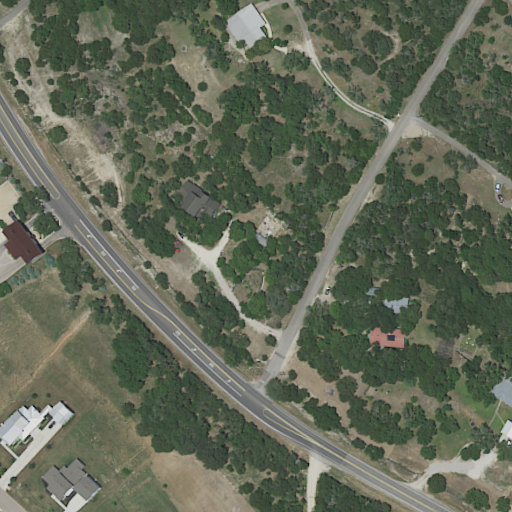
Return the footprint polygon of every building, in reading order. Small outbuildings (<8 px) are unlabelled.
[(254,6),(266,24),(261,28),(267,36),(250,48),(245,40),(239,43),(225,22),(252,4),(254,6)] [(221,204),(222,205),(212,218),(212,217),(211,219),(200,211),(195,218),(181,208),(184,203),(176,197),(188,180),(202,191),(202,192),(209,198),(211,196),(221,204)] [(272,237),(280,226),(267,217),(259,228),(272,237)] [(271,241),(267,246),(256,238),(259,233),(271,241)] [(380,288),(380,296),(367,295),(368,287),(380,288)] [(393,297),(413,298),(411,315),(389,313),(391,296),(393,297)] [(408,329),(407,348),(372,345),(373,327),(408,329)] [(511,407),(492,393),(505,374),(510,373),(511,374),(511,407)]
